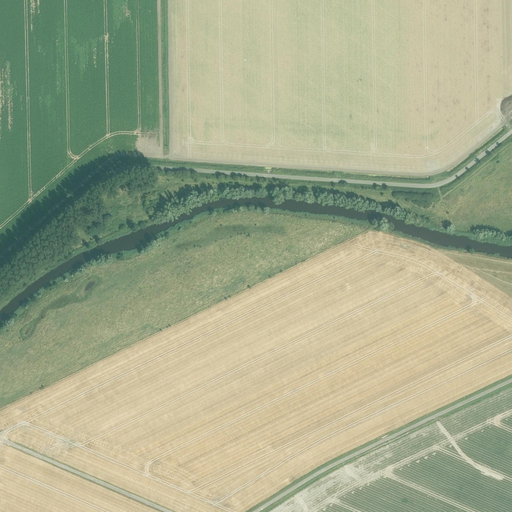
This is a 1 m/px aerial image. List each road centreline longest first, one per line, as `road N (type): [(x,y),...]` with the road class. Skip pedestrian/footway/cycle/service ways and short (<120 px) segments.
road 1 (unclassified): [(0,273),(129,166),(436,187),(511,132)]
road 2 (track): [(255,511),(335,462),(511,380)]
road 3 (track): [(0,438),(172,511)]
